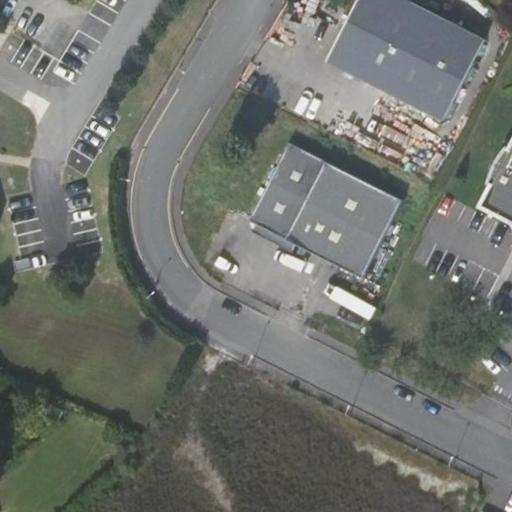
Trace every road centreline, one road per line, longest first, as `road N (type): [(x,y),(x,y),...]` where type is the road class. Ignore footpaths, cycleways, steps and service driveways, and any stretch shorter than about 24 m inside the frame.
road 1 (unclassified): [(246,0),(151,166),(142,206),(166,284),(287,358),(511,465)]
road 2 (unknown): [(223,39),(423,149)]
